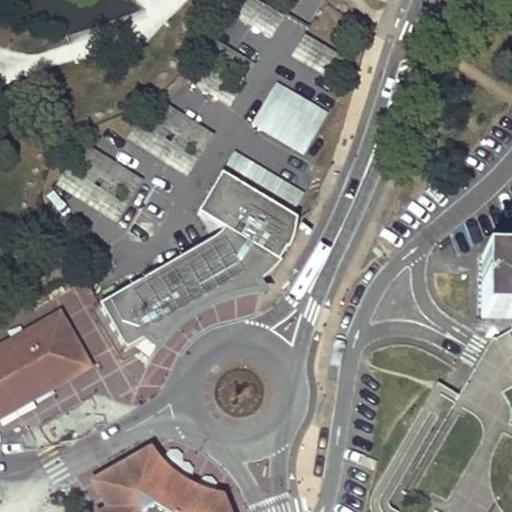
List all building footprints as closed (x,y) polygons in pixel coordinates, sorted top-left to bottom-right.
[(251,0),(223,0),(217,10),(268,40),(282,18),(251,0)] [(344,60),(302,36),(289,58),(330,83),(344,60)] [(212,41),(186,83),(227,109),(253,66),(212,41)] [(326,114),(274,84),(250,125),(301,156),(326,114)] [(138,119),(125,140),(185,178),(212,136),(162,104),(151,121),(147,119),(145,123),(138,119)] [(54,186),(114,224),(141,183),(80,144),(54,186)] [(232,154),(219,176),(288,217),(301,195),(232,154)] [(145,339),(156,347),(153,350),(152,349),(152,350),(154,352),(167,336),(171,331),(190,316),(195,312),(203,308),(208,305),(216,302),(222,300),(231,297),(237,296),(258,292),(255,285),(261,280),(271,272),(278,264),(276,262),(284,251),(286,252),(291,237),(294,221),(288,217),(219,176),(195,215),(203,220),(211,207),(223,214),(215,227),(222,231),(215,236),(210,241),(199,248),(158,272),(161,276),(149,283),(146,278),(97,307),(122,351),(123,350),(124,351),(145,339)] [(211,207),(203,220),(215,227),(223,214),(211,207)] [(511,265),(511,258),(480,257),(478,317),(509,319),(511,323),(511,328),(509,330),(511,336),(511,265)] [(158,272),(146,278),(149,283),(161,276),(158,272)] [(0,346),(0,416),(86,367),(56,315),(0,346)] [(432,511),(511,511),(511,336),(509,330),(511,328),(511,323),(509,319),(488,340),(479,357),(399,492),(432,511)] [(224,511),(219,500),(215,498),(203,495),(185,487),(170,477),(156,463),(148,453),(104,478),(93,484),(100,494),(108,511),(224,511)]
